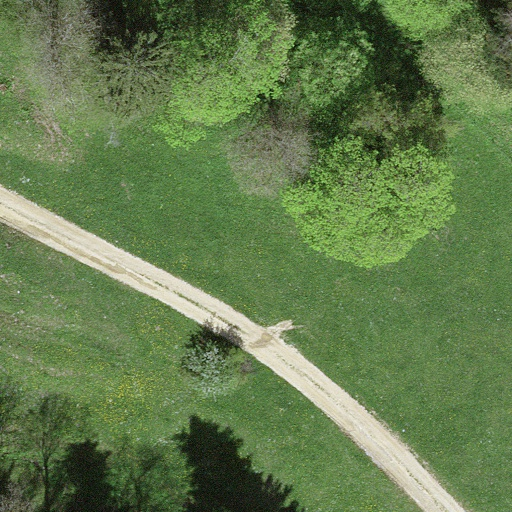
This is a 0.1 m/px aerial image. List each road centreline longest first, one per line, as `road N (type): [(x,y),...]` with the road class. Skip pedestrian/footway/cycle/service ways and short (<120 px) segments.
road 1 (track): [(435,511),(328,402),(244,335),(0,216)]
road 2 (track): [(288,0),(376,20),(511,140)]
